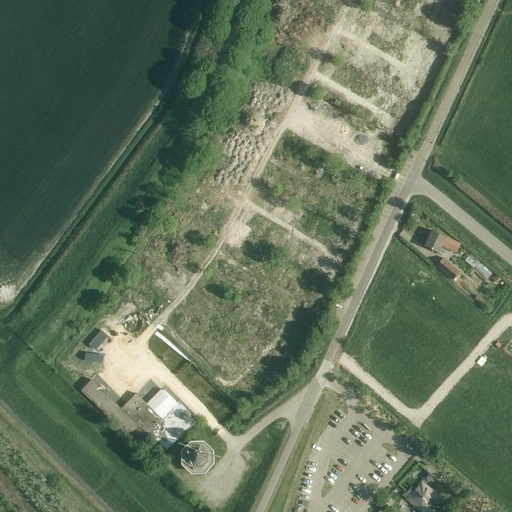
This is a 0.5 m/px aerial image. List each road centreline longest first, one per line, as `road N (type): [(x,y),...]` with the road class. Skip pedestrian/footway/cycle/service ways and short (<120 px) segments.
road 1 (unclassified): [(260,511),(412,177)]
road 2 (unclassified): [(412,177),(490,0)]
road 3 (unclassified): [(412,177),(511,260)]
